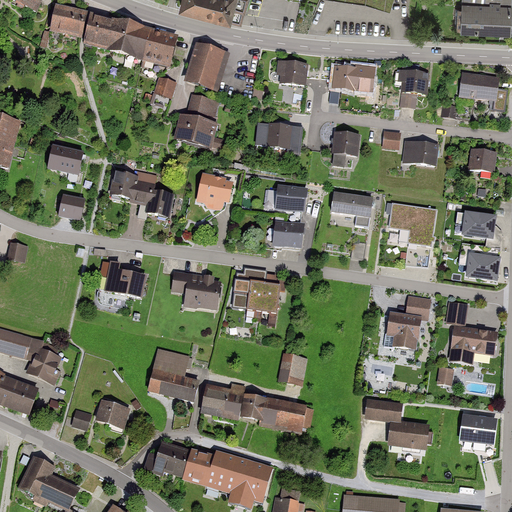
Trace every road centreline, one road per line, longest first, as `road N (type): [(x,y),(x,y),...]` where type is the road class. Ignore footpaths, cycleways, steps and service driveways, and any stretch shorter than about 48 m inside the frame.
road 1 (residential): [(0,216),(90,243),(511,300)]
road 2 (residential): [(125,482),(148,449),(176,436),(359,486),(506,507)]
road 3 (tertiary): [(109,0),(275,43),(511,58)]
road 4 (residential): [(0,420),(125,482)]
road 5 (residential): [(506,507),(511,374)]
